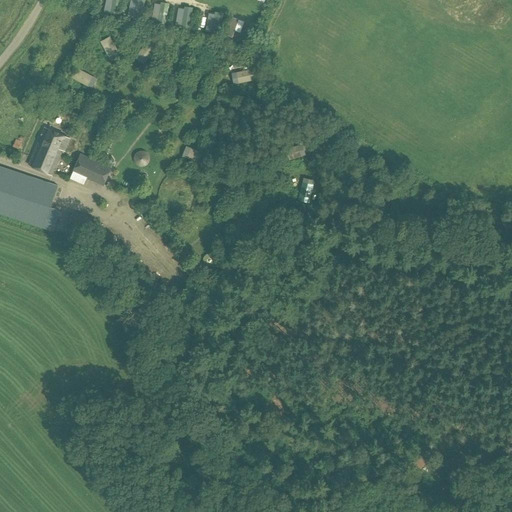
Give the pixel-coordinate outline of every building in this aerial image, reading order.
[(110,36),(100,41),(109,58),(119,53),(110,36)] [(150,39),(138,54),(146,61),(158,47),(150,39)] [(77,68),(72,78),(88,87),(94,77),(77,68)] [(254,69),(236,72),(238,83),(256,80),(254,69)] [(65,151),(70,139),(44,128),(28,165),(52,175),(63,150),(65,151)] [(298,145),(280,151),(284,162),(302,156),(298,145)] [(190,148),(186,158),(203,165),(208,155),(190,148)] [(140,151),(135,153),(133,158),(135,163),(139,167),(144,167),(148,164),(150,160),(149,154),(145,151),(140,151)] [(111,168),(81,155),(73,172),(70,178),(84,185),(87,178),(103,186),(111,168)] [(0,213),(53,231),(60,212),(50,209),(58,186),(0,166),(0,213)] [(238,175),(223,169),(220,177),(235,183),(238,175)] [(303,182),(298,200),(310,203),(314,185),(303,182)] [(89,243),(96,219),(73,212),(66,236),(89,243)] [(262,226),(246,213),(235,228),(250,241),(262,226)] [(100,243),(109,235),(103,228),(94,237),(100,243)] [(103,252),(117,238),(112,233),(97,247),(103,252)] [(203,260),(203,261),(203,262),(204,262),(204,263),(204,264),(205,264),(205,265),(206,265),(206,266),(207,266),(208,266),(209,266),(209,267),(210,267),(211,266),(212,266),(213,266),(213,265),(214,265),(215,264),(215,263),(216,263),(216,262),(216,261),(216,260),(216,259),(216,258),(216,257),(215,257),(215,256),(214,256),(214,255),(213,255),(213,254),(212,254),(211,254),(210,254),(209,254),(208,254),(207,254),(206,255),(205,255),(205,256),(204,256),(204,257),(204,258),(203,258),(203,259),(203,260)] [(223,278),(227,271),(217,265),(213,272),(223,278)]
